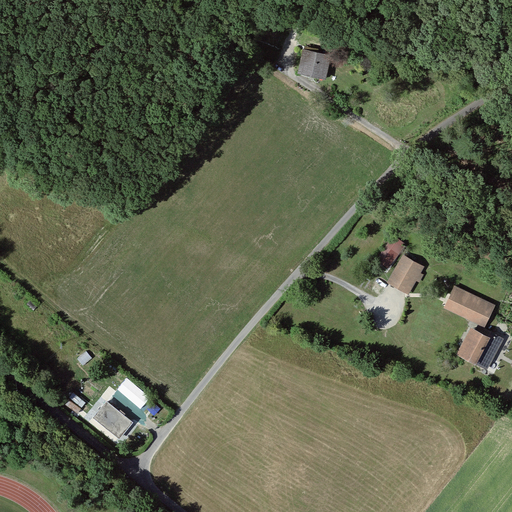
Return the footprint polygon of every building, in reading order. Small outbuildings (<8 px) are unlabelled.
[(326,81),(332,56),(304,50),(299,75),(326,81)] [(404,244),(392,236),(377,260),(389,267),(404,244)] [(424,268),(404,257),(389,283),(409,294),(424,268)] [(496,304),(455,285),(444,307),(479,324),(485,327),(496,304)] [(485,327),(479,324),(476,328),(471,325),(456,353),(487,369),(504,337),(485,327)] [(92,357),(86,351),(78,358),(84,364),(92,357)] [(113,364),(109,368),(115,373),(119,368),(113,364)] [(132,420),(107,400),(93,417),(119,437),(132,420)]
